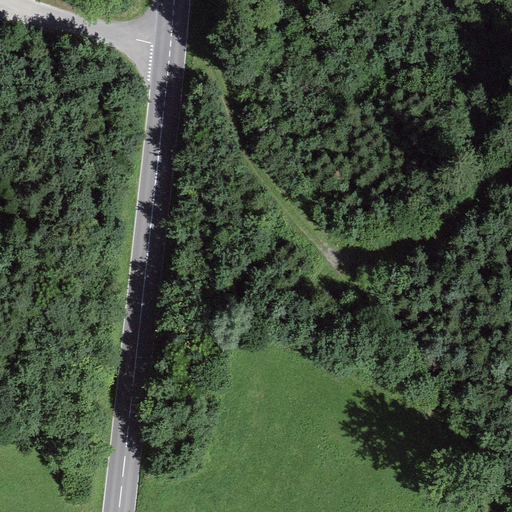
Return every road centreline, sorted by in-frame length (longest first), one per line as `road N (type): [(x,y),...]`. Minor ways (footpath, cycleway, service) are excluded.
road 1 (track): [(170,45),(209,56),(270,185),(345,261),(379,260),(460,234),(511,173)]
road 2 (secondary): [(170,45),(120,511)]
road 3 (unclassified): [(170,45),(4,0)]
